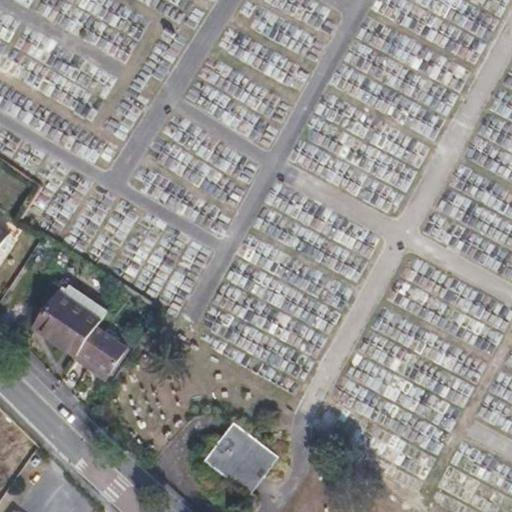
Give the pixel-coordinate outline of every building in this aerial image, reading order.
[(0,249),(10,234),(0,227),(0,249)] [(39,328),(79,355),(81,352),(98,327),(103,321),(63,294),(39,328)] [(98,327),(81,352),(79,355),(77,358),(98,372),(102,366),(112,373),(129,348),(98,327)] [(102,366),(98,372),(108,380),(112,373),(102,366)] [(236,426),(210,459),(251,491),(276,457),(236,426)]
